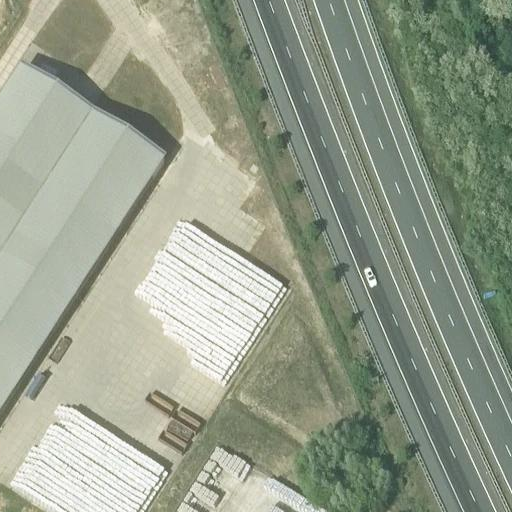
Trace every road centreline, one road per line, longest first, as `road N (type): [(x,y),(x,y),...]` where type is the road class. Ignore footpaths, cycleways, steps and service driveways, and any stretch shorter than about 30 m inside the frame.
road 1 (motorway): [(266,0),(478,511)]
road 2 (motorway): [(511,459),(380,151),(327,0)]
